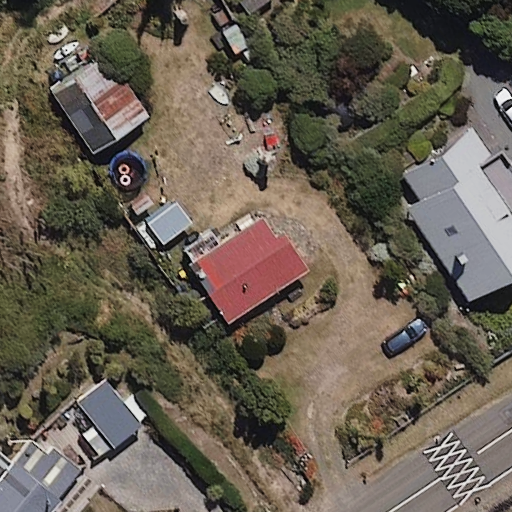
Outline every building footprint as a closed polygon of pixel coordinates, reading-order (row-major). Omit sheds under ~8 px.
[(148,116),(105,54),(50,92),(93,153),(148,116)] [(511,172),(480,124),(403,174),(420,200),(408,208),(470,303),(511,275),(511,172)] [(302,273),(264,216),(218,248),(205,229),(177,248),(228,322),(302,273)] [(105,382),(78,403),(94,424),(80,435),(98,458),(139,425),(105,382)] [(15,464),(0,451),(0,511),(48,511),(81,474),(38,437),(15,464)]
